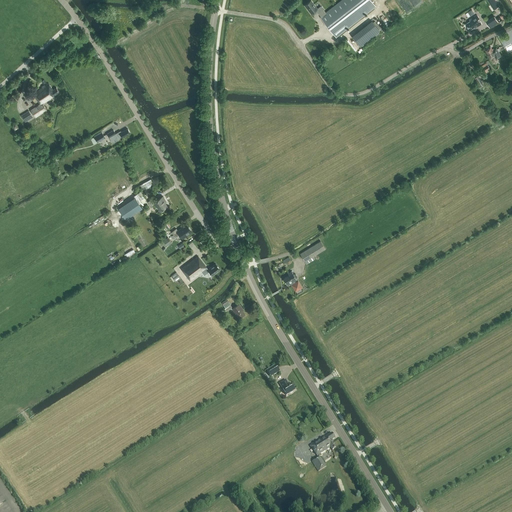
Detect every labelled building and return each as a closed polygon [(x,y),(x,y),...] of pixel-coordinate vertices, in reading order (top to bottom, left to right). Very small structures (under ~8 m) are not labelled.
[(336,37),(376,6),(370,0),(342,0),(326,13),(321,6),(318,8),(311,0),(305,5),(311,14),(316,10),(321,17),(336,37)] [(407,1),(401,6),(406,12),(412,7),(407,1)] [(475,28),(482,24),(477,15),(469,20),(470,21),(465,24),(470,31),(474,28),(475,28)] [(489,26),(498,21),(495,17),(487,22),(489,26)] [(350,34),(359,47),(379,32),(371,20),(350,34)] [(501,57),(497,49),(494,50),(493,49),(492,50),(491,47),(485,50),(488,55),(487,55),(490,60),(495,57),(496,60),(501,57)] [(483,72),(490,69),(488,66),(486,63),(480,67),(482,69),(483,72)] [(484,85),(478,76),(476,73),(472,76),(479,88),(484,85)] [(53,96),(59,92),(56,88),(53,90),(49,83),(33,93),(40,104),(31,110),(35,118),(47,110),(43,104),(54,97),(53,96)] [(33,117),(29,110),(21,115),(25,122),(33,117)] [(122,137),(126,134),(130,132),(128,128),(124,130),(120,132),(119,131),(115,133),(113,129),(107,133),(109,137),(113,142),(119,139),(118,138),(122,136),(122,137)] [(94,144),(105,137),(102,132),(90,139),(94,144)] [(140,185),(142,189),(144,187),(146,189),(153,185),(152,183),(153,183),(151,179),(140,185)] [(132,212),(147,202),(144,198),(145,198),(141,191),(119,205),(124,212),(122,213),(127,220),(134,215),(132,212)] [(160,210),(167,206),(163,200),(165,200),(163,197),(155,201),(153,198),(148,202),(151,207),(156,204),(160,210)] [(171,232),(173,235),(171,236),(174,240),(176,238),(175,237),(179,235),(181,237),(187,233),(187,234),(191,231),(187,225),(182,229),(182,228),(178,231),(176,228),(171,232)] [(172,243),(169,238),(164,241),(167,246),(172,243)] [(300,254),(305,262),(306,264),(315,259),(313,256),(325,249),(321,241),(300,254)] [(134,250),(126,255),(127,257),(128,259),(136,254),(134,250)] [(213,274),(220,269),(216,264),(211,267),(208,269),(198,256),(181,268),(190,281),(201,272),(204,275),(209,272),(211,275),(213,274)] [(294,281),(297,280),(296,278),(297,278),(297,276),(296,274),(295,274),(294,275),(291,271),(288,273),(289,275),(283,279),(287,285),(291,283),(292,285),(293,285),(296,290),(301,287),(298,282),(296,283),(294,281)] [(176,282),(180,278),(176,272),(171,276),(176,282)] [(226,311),(232,307),(227,299),(221,302),(225,308),(224,308),(226,311)] [(239,318),(245,314),(242,309),(239,304),(233,308),(239,318)] [(279,372),(276,365),(267,371),(271,377),(279,372)] [(295,390),(291,384),(289,386),(286,380),(280,384),(283,389),(282,390),(286,396),(290,393),(291,393),(293,392),(295,390)] [(332,450),(336,448),(332,440),(335,438),(332,433),(326,437),(325,436),(310,445),(317,456),(330,448),(332,450)] [(318,472),(326,467),(320,457),(312,462),(318,472)]
